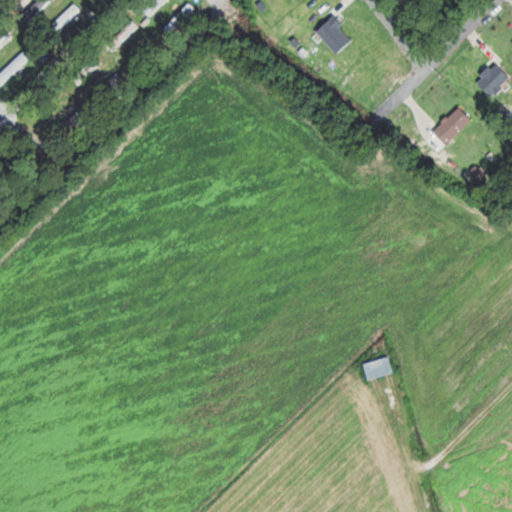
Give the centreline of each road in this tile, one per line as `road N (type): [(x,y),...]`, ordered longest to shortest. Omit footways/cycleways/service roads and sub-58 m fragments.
road 1 (residential): [(87,147),(219,16),(219,0)]
road 2 (residential): [(0,110),(115,0)]
road 3 (residential): [(501,0),(400,99)]
